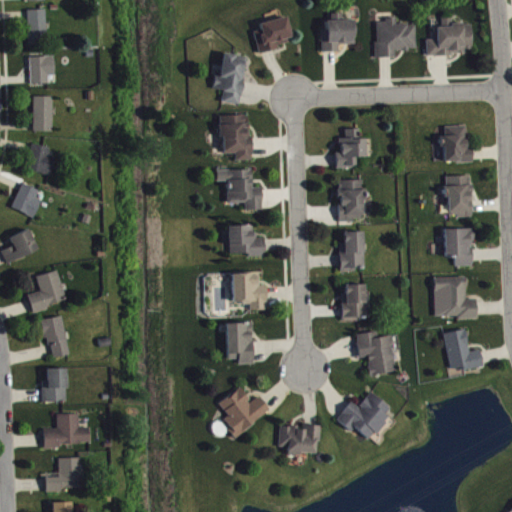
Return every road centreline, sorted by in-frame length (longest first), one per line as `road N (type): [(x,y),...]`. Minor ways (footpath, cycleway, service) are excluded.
road 1 (residential): [(503,95),(297,102),(306,372)]
road 2 (residential): [(503,95),(511,290)]
road 3 (residential): [(0,377),(5,511)]
